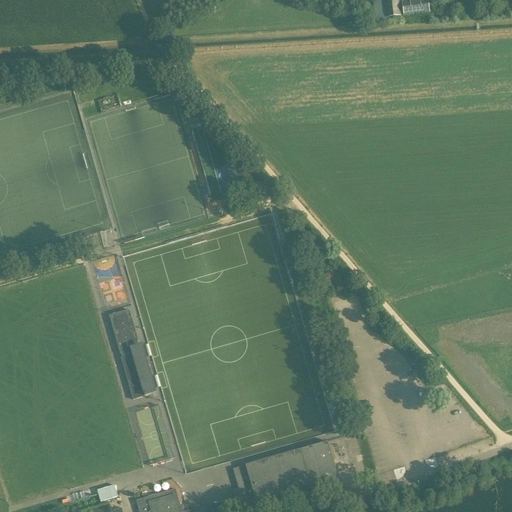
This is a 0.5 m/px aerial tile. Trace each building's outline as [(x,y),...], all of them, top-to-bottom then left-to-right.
[(400,16),(397,0),(384,0),(387,18),(400,16)] [(427,0),(425,0),(402,3),(404,15),(429,12),(427,0)] [(129,310),(109,316),(120,355),(121,355),(122,354),(123,357),(121,358),(125,372),(127,371),(130,379),(127,380),(132,395),(133,400),(153,394),(139,345),(137,346),(136,342),(138,341),(131,317),(129,310)] [(327,442),(245,465),(246,466),(233,470),(239,490),(234,491),(236,497),(226,500),(226,501),(228,508),(229,511),(231,511),(257,505),(257,506),(339,482),(338,480),(327,442)] [(98,492),(101,503),(116,499),(113,488),(98,492)] [(216,511),(214,504),(210,505),(185,511),(183,511),(183,509),(182,505),(180,506),(175,490),(159,495),(137,501),(136,501),(139,511),(216,511)] [(226,501),(214,504),(216,511),(228,508),(226,501)]
